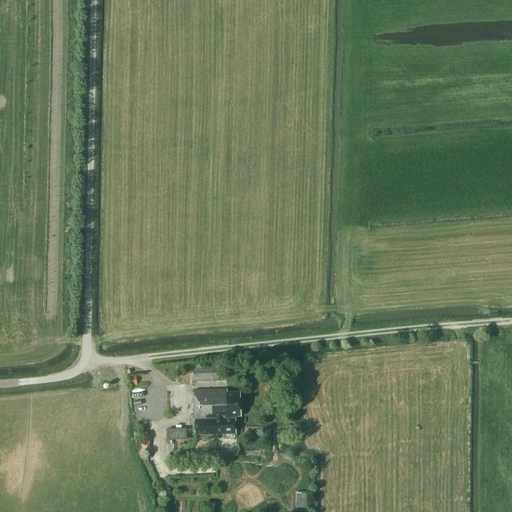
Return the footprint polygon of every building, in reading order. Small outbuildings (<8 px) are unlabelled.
[(193,380),(218,380),(218,366),(192,367),(193,380)] [(193,390),(195,435),(235,433),(235,416),(237,416),(240,416),(240,392),(227,393),(227,391),(227,390),(193,390)] [(167,440),(172,440),(172,433),(186,433),(186,428),(167,429),(167,440)] [(142,434),(142,451),(150,451),(151,434),(142,434)] [(307,507),(307,491),(297,491),(296,507),(307,507)]
